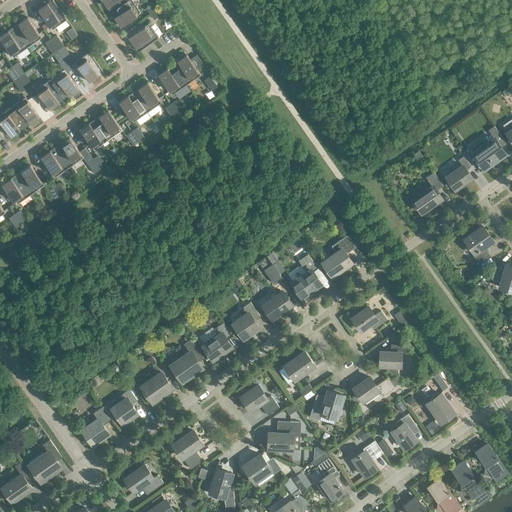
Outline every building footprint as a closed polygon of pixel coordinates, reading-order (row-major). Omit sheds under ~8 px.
[(67,20),(53,0),(52,0),(54,2),(49,6),(48,3),(38,10),(52,30),(67,20)] [(110,6),(114,11),(128,0),(102,0),(108,8),(110,6)] [(141,12),(132,0),(128,0),(114,11),(117,16),(115,17),(121,27),(141,12)] [(147,8),(151,14),(161,7),(157,1),(147,8)] [(165,12),(161,7),(151,14),(155,19),(165,12)] [(20,26),(15,30),(28,47),(42,37),(28,17),(18,24),(20,26)] [(138,51),(139,52),(159,38),(149,23),(129,37),(135,47),(138,45),(141,50),(138,51)] [(28,47),(15,30),(10,33),(9,31),(0,36),(0,38),(13,57),(28,47)] [(57,36),(51,40),(58,50),(64,46),(57,36)] [(58,50),(51,40),(46,44),(53,54),(58,50)] [(71,56),(64,46),(58,50),(65,60),(71,56)] [(65,60),(58,50),(53,54),(60,64),(65,60)] [(104,72),(89,52),(75,62),(89,82),(98,75),(97,73),(101,70),(103,72),(104,72)] [(179,64),(174,67),(187,85),(201,75),(187,55),(177,61),(179,64)] [(18,63),(12,67),(19,77),(25,73),(18,63)] [(19,77),(12,67),(7,71),(14,81),(19,77)] [(187,85),(174,67),(169,71),(168,68),(158,75),(172,95),(187,85)] [(64,69),(50,79),(62,97),(67,94),(69,96),(78,89),(64,69)] [(32,83),(25,73),(19,77),(26,87),(32,83)] [(26,87),(19,77),(14,81),(21,91),(26,87)] [(217,87),(210,77),(205,81),(212,91),(217,87)] [(62,97),(50,79),(36,89),(50,109),(59,103),(58,101),(62,97)] [(140,91),(135,95),(147,112),(162,102),(148,82),(138,89),(140,91)] [(147,112),(135,95),(130,98),(128,96),(119,102),(133,122),(147,112)] [(25,97),(11,107),(23,125),(28,121),(30,124),(39,117),(25,97)] [(177,101),(171,105),(178,115),(184,111),(177,101)] [(178,115),(171,105),(166,109),(173,119),(178,115)] [(23,125),(11,107),(0,114),(0,121),(11,137),(20,130),(19,128),(23,125)] [(101,119),(96,122),(108,140),(123,130),(108,110),(99,116),(101,119)] [(108,140),(96,122),(91,126),(89,123),(80,130),(94,150),(108,140)] [(455,126),(450,129),(454,135),(459,132),(455,126)] [(505,142),(494,126),(488,130),(494,138),(481,147),(479,144),(471,149),(473,152),(472,153),(484,169),(505,154),(500,146),(505,142)] [(138,128),(132,132),(139,142),(145,138),(138,128)] [(139,142),(132,132),(127,136),(134,146),(139,142)] [(62,146),(57,150),(69,167),(84,157),(69,137),(60,144),(62,146)] [(69,167),(57,150),(52,153),(50,151),(41,157),(55,177),(69,167)] [(418,151),(413,154),(416,159),(421,156),(418,151)] [(99,156),(93,160),(100,170),(106,166),(99,156)] [(466,170),(467,169),(471,166),(464,156),(458,160),(462,166),(446,177),(455,189),(472,178),(466,170)] [(100,170),(93,160),(87,164),(94,174),(100,170)] [(23,174),(18,177),(30,195),(44,185),(30,165),(21,171),(23,174)] [(443,186),(434,172),(426,178),(432,186),(413,200),(422,213),(442,199),(436,191),(443,186)] [(30,195),(18,177),(13,181),(11,178),(2,185),(16,205),(30,195)] [(60,183),(54,187),(61,197),(67,193),(60,183)] [(61,197),(54,187),(48,191),(55,201),(61,197)] [(21,211),(15,215),(22,225),(28,221),(21,211)] [(22,225),(15,215),(9,219),(16,229),(22,225)] [(464,241),(468,246),(469,245),(475,253),(473,255),(480,265),(490,258),(491,257),(484,247),(493,241),(490,236),(487,235),(486,233),(486,231),(482,226),(465,239),(465,240),(464,241)] [(289,240),(296,250),(303,245),(296,235),(289,240)] [(323,263),(332,276),(352,262),(346,254),(352,250),(356,247),(347,235),(331,246),(336,253),(329,258),(328,256),(323,260),(324,261),(323,263)] [(273,252),(267,256),(273,265),(279,260),(273,252)] [(316,266),(308,254),(298,261),(306,272),(292,282),(302,297),(309,292),(310,292),(310,291),(313,289),(313,290),(314,289),(321,284),(311,269),(316,266)] [(490,258),(480,265),(483,269),(493,262),(490,258)] [(281,278),(272,264),(264,270),(273,283),(281,278)] [(491,279),(500,282),(501,282),(500,287),(511,290),(511,266),(506,265),(504,271),(501,270),(502,269),(495,267),(491,279)] [(242,284),(237,277),(232,281),(237,287),(238,287),(242,284)] [(292,304),(283,291),(263,305),(272,318),(280,313),(279,313),(284,309),(285,309),(292,304)] [(208,312),(213,309),(207,301),(202,304),(208,312)] [(244,307),(247,311),(248,313),(233,323),(244,338),(259,327),(253,319),(260,315),(250,302),(244,307)] [(374,315),(368,307),(352,318),(361,330),(372,323),(376,328),(387,320),(381,311),(374,315)] [(204,342),(205,344),(203,345),(213,360),(232,347),(226,338),(232,334),(224,322),(214,329),(218,335),(216,337),(214,335),(204,342)] [(502,329),(495,333),(499,339),(506,334),(502,329)] [(191,339),(183,344),(189,352),(179,360),(176,358),(172,360),(173,364),(171,365),(183,381),(202,367),(194,356),(200,352),(191,339)] [(154,351),(147,341),(141,345),(148,355),(154,351)] [(407,345),(391,344),(390,352),(381,351),(380,365),(389,366),(389,372),(398,375),(398,366),(400,366),(401,353),(406,353),(407,345)] [(314,366),(304,352),(285,366),(295,380),(314,366)] [(172,389),(161,372),(141,386),(153,402),(172,389)] [(448,387),(438,373),(433,377),(443,390),(448,387)] [(376,386),(370,377),(354,388),(363,401),(378,390),(383,396),(394,388),(387,378),(376,386)] [(91,390),(87,383),(82,387),(87,393),(91,390)] [(303,396),(313,389),(309,384),(299,390),(303,396)] [(258,385),(241,396),(251,410),(260,404),(268,415),(279,407),(271,395),(267,398),(258,385)] [(137,400),(129,389),(118,397),(121,402),(112,408),(123,423),(138,413),(131,404),(137,400)] [(316,394),(309,417),(320,420),(322,413),(336,418),(337,416),(339,416),(341,415),(343,411),(342,409),(339,408),(343,395),(328,390),(325,401),(316,398),(317,395),(316,394)] [(454,413),(441,394),(438,396),(436,394),(430,401),(427,403),(428,404),(426,406),(433,411),(441,422),(454,413)] [(401,411),(406,408),(401,400),(396,404),(401,411)] [(286,410),(289,415),(297,410),(294,405),(286,410)] [(112,419),(103,406),(93,413),(98,419),(83,430),(93,444),(108,434),(103,425),(112,419)] [(417,427),(408,414),(395,423),(395,425),(397,428),(392,431),(404,448),(416,439),(411,432),(412,430),(417,427)] [(360,426),(365,422),(361,418),(356,421),(360,426)] [(433,421),(426,426),(432,435),(439,430),(433,421)] [(293,434),(298,435),(298,423),(277,422),(277,433),(269,433),(269,448),(277,448),(277,450),(278,452),(283,452),(284,451),(284,449),(292,449),(293,434)] [(369,436),(365,429),(357,434),(362,441),(369,436)] [(183,458),(184,459),(191,469),(202,461),(194,450),(203,444),(193,430),(173,444),(182,458),(183,458)] [(59,453),(50,440),(49,438),(42,444),(48,452),(38,459),(34,454),(26,460),(41,481),(61,467),(53,457),(59,453)] [(389,446),(384,439),(378,443),(383,450),(389,446)] [(363,449),(364,451),(353,459),(365,476),(377,467),(373,462),(373,458),(383,452),(375,440),(363,449)] [(507,471),(488,443),(477,451),(487,466),(486,475),(494,476),(496,479),(507,471)] [(266,462),(260,454),(244,466),(255,482),(271,471),(273,474),(281,469),(273,457),(266,462)] [(318,465),(326,476),(318,482),(323,489),(321,491),(320,493),(322,496),(325,496),(327,495),(331,500),(343,491),(333,477),(339,473),(328,458),(318,465)] [(453,469),(464,484),(463,493),(471,494),(472,496),(475,494),(480,502),(489,496),(483,488),(484,488),(464,461),(453,469)] [(15,466),(20,473),(21,474),(16,478),(15,477),(7,483),(8,484),(3,487),(13,501),(20,496),(20,495),(23,493),(23,494),(24,493),(31,488),(24,478),(29,474),(21,462),(15,466)] [(146,483),(152,491),(163,483),(158,475),(154,477),(144,465),(125,478),(134,491),(146,483)] [(212,473),(205,465),(199,471),(206,478),(212,473)] [(219,494),(225,496),(225,511),(234,511),(233,487),(229,485),(232,473),(217,469),(213,483),(211,484),(210,486),(210,488),(210,490),(210,492),(211,492),(213,493),(215,494),(217,495),(219,494)] [(301,472),(291,479),(298,488),(307,481),(301,472)] [(429,487),(440,502),(439,511),(447,511),(451,511),(452,511),(464,511),(460,505),(440,479),(429,487)] [(298,489),(292,494),(295,498),(290,502),(290,501),(277,510),(277,511),(299,511),(303,509),(304,510),(310,506),(298,489)] [(165,500),(161,494),(152,501),(155,506),(154,508),(148,511),(172,511),(174,511),(166,500),(165,500)] [(190,505),(187,506),(191,511),(198,507),(191,497),(187,500),(190,505)] [(246,497),(241,501),(245,507),(250,503),(246,497)] [(405,505),(410,511),(428,511),(416,497),(405,505)]
